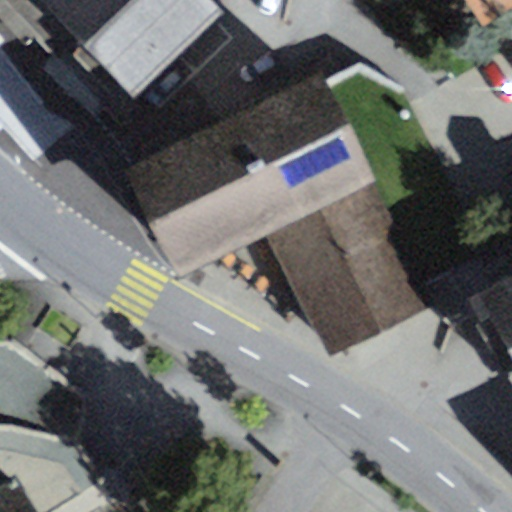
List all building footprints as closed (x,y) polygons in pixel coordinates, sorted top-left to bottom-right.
[(223,7),(216,0),(32,0),(130,99),(223,7)] [(511,0),(465,0),(483,26),(511,6),(511,0)] [(178,278),(271,232),(332,353),(433,303),(318,73),(123,170),(178,278)] [(511,279),(474,299),(511,367),(511,279)] [(40,511),(18,476),(0,487),(0,511),(40,511)]
